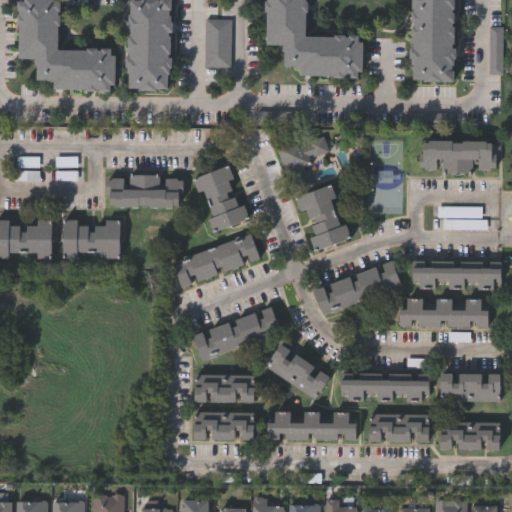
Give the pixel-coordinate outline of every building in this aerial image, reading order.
[(21,57),(21,0),(61,0),(61,48),(118,49),(118,89),(56,89),(56,80),(39,80),(39,57),(21,57)] [(174,0),(173,89),(129,88),(131,0),(174,0)] [(302,76),(302,66),(285,66),(286,44),(268,44),(268,0),(308,0),(308,35),(364,36),(363,77),(302,76)] [(456,0),(456,81),(413,80),(413,0),(456,0)] [(205,65),(205,18),(231,18),(231,65),(205,65)] [(325,132),(330,153),(307,158),(313,181),(289,187),(278,144),(325,132)] [(443,171),(443,168),(420,168),(421,140),(500,141),(500,171),(443,171)] [(214,231),(195,177),(228,166),(247,219),(214,231)] [(107,175),(184,175),(183,206),(107,206),(107,175)] [(295,196),(332,184),(348,238),(312,249),(295,196)] [(122,219),(122,256),(63,255),(63,218),(79,219),(79,224),(105,224),(105,219),(122,219)] [(52,258),(35,257),(35,255),(0,255),(0,219),(10,219),(10,224),(37,224),(37,219),(53,219),(52,258)] [(181,287),(172,261),(252,233),(261,259),(181,287)] [(313,284),(393,260),(401,287),(321,311),(313,284)] [(501,264),(501,287),(413,286),(413,263),(501,264)] [(487,325),(399,323),(399,306),(406,306),(407,295),(423,295),(423,305),(435,305),(435,295),(455,296),(455,305),(464,305),(464,296),(488,296),(487,325)] [(281,331),(200,358),(192,331),(272,304),(281,331)] [(265,363),(280,341),(331,377),(316,399),(265,363)] [(500,370),(500,399),(439,399),(439,370),(500,370)] [(193,399),(194,372),(255,372),(254,400),(193,399)] [(340,377),(428,376),(428,398),(366,398),(366,397),(340,397),(340,377)] [(357,438),(265,438),(266,419),(273,420),(273,409),(290,409),(290,419),(302,419),(302,409),(319,409),(319,420),(332,420),(332,409),(357,409),(357,438)] [(193,410),(253,410),(253,437),(193,437),(193,410)] [(429,412),(429,439),(368,439),(368,412),(429,412)] [(500,447),(439,446),(439,418),(500,419),(500,447)] [(92,511),(92,492),(122,492),(122,511),(92,511)] [(206,498),(206,511),(180,511),(180,498),(206,498)] [(340,498),(340,504),(356,504),(356,511),(326,511),(326,498),(340,498)] [(0,511),(0,499),(8,499),(8,511),(0,511)] [(46,511),(14,511),(14,499),(46,499),(46,511)] [(82,499),(82,511),(51,511),(51,499),(82,499)] [(466,511),(436,511),(436,499),(466,499),(466,511)] [(252,511),(252,503),(283,503),(283,511),(252,511)] [(288,511),(288,503),(320,503),(320,511),(288,511)] [(471,511),(471,503),(496,503),(496,511),(471,511)]
